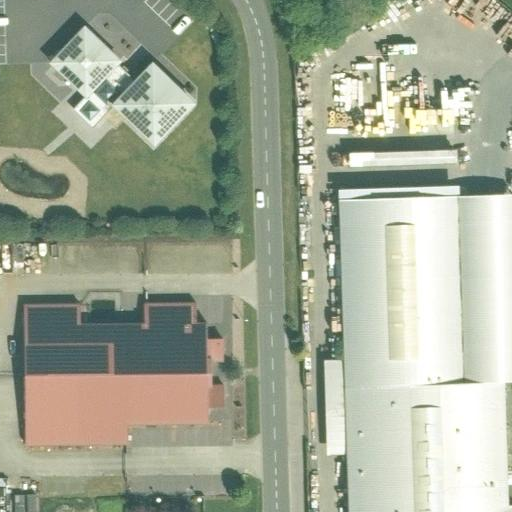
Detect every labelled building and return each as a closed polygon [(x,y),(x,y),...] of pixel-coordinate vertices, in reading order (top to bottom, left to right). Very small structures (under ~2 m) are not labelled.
[(129,63),(92,29),(54,69),(88,101),(75,114),(96,133),(115,113),(154,150),(192,109),(152,72),(140,86),(123,70),(129,63)] [(511,194),(342,200),(348,385),(508,380),(511,379),(511,194)] [(78,304),(20,305),(23,452),(126,450),(125,429),(208,427),(206,324),(193,324),(192,304),(141,305),(141,325),(79,327),(78,304)] [(511,511),(511,504),(508,380),(348,385),(354,511),(511,511)] [(36,511),(37,495),(13,494),(12,511),(36,511)]
